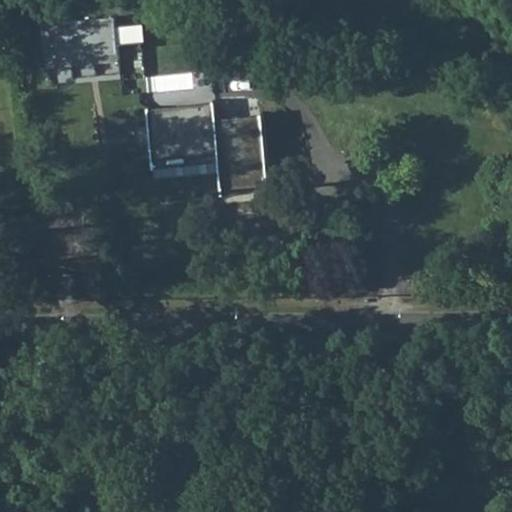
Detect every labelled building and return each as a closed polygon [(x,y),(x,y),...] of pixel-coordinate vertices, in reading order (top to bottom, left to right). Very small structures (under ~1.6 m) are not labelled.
[(83,25),(114,27),(115,19),(84,17),(83,25)] [(112,63),(114,28),(83,26),(81,61),(112,63)] [(271,184),(265,118),(219,123),(217,106),(150,112),(156,172),(158,172),(159,178),(205,174),(203,158),(221,156),(222,172),(224,188),(271,184)] [(203,158),(205,174),(222,172),(221,156),(203,158)] [(224,188),(225,195),(272,191),(271,184),(224,188)]
